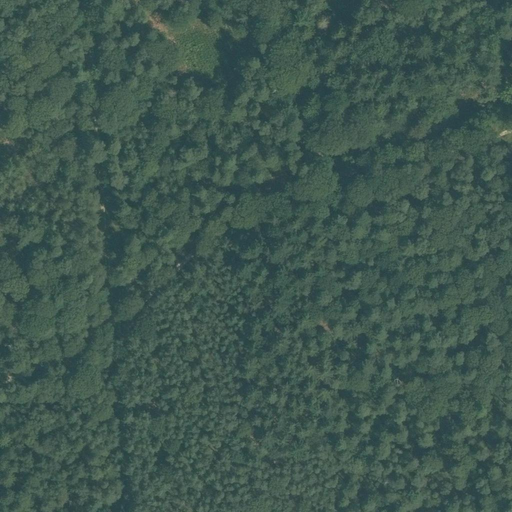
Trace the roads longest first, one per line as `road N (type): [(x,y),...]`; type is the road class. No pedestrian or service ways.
road 1 (track): [(511,124),(356,170),(246,217),(111,319),(0,376)]
road 2 (track): [(123,511),(88,0)]
road 3 (track): [(329,180),(307,119),(371,77),(386,49),(385,24),(358,2)]
